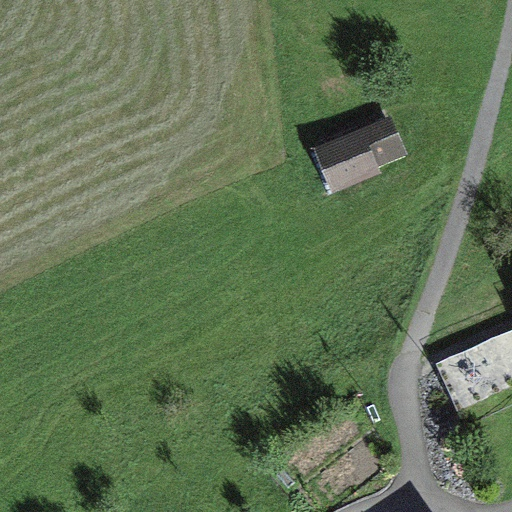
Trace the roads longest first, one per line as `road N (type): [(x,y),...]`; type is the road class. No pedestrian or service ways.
road 1 (track): [(459,459),(416,426),(422,342),(511,30)]
road 2 (unclassified): [(360,511),(459,459),(504,511)]
